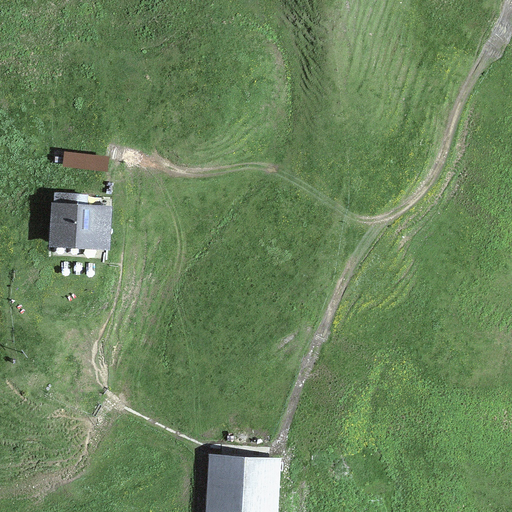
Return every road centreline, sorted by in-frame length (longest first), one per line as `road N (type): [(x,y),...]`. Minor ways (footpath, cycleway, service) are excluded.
road 1 (track): [(508,0),(480,47),(426,184),(403,209),(371,222),(333,297),(277,451),(198,443)]
road 2 (track): [(113,151),(166,173),(252,171),(289,180),(329,211),(371,222)]
